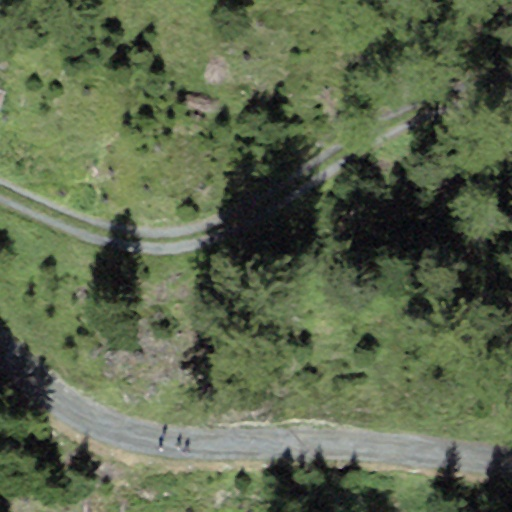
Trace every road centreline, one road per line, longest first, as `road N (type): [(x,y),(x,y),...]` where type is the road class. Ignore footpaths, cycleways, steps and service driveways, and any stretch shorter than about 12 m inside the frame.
road 1 (track): [(0,200),(125,239),(192,243),(412,98),(511,72)]
road 2 (track): [(511,462),(125,438),(49,411),(0,381)]
